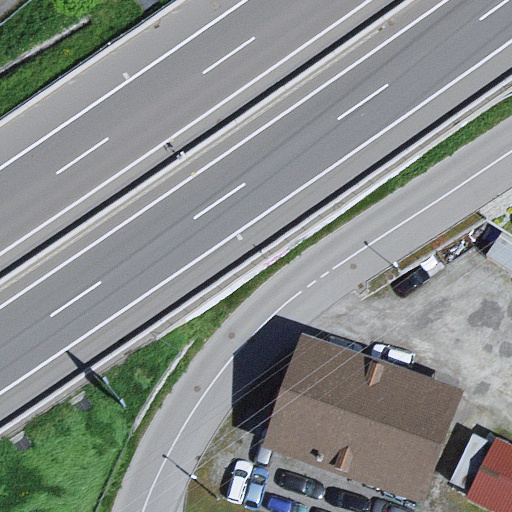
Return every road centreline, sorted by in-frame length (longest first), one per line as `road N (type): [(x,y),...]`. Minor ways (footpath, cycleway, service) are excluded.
road 1 (motorway): [(0,350),(509,0)]
road 2 (unclassified): [(156,511),(194,410),(284,319),(511,168)]
road 3 (motorway): [(304,0),(0,208)]
